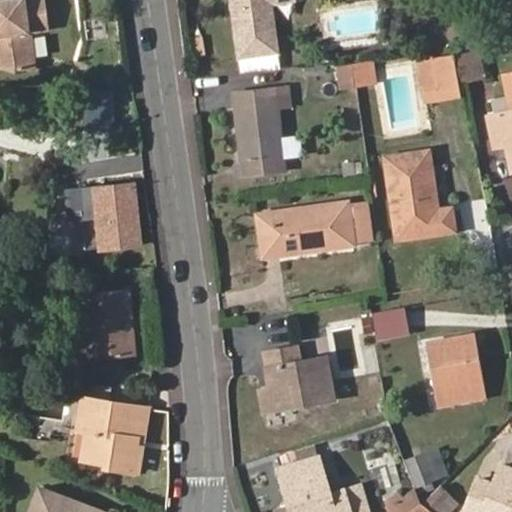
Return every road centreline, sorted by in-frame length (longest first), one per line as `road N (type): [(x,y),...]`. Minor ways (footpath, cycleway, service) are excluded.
road 1 (secondary): [(204,511),(197,346),(149,0)]
road 2 (unknown): [(0,143),(65,167),(172,167)]
